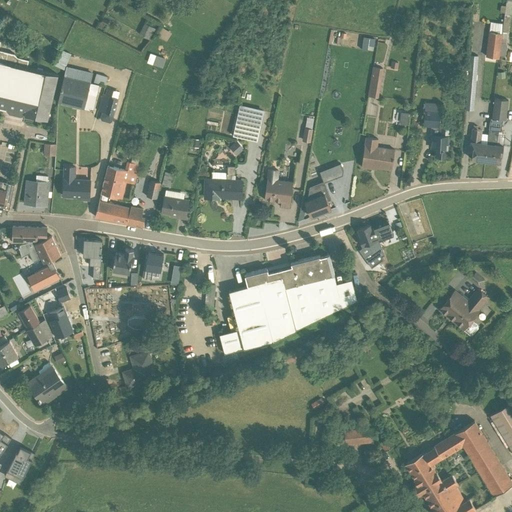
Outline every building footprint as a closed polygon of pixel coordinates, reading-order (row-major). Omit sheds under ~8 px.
[(511,0),(506,0),(504,17),(499,56),(505,57),(506,45),(508,32),(509,26),(511,10),(511,2),(511,0)] [(488,32),(485,56),(498,58),(503,24),(490,22),(489,32),(488,32)] [(156,29),(144,23),(138,34),(150,40),(156,29)] [(163,27),(157,36),(166,41),(171,33),(163,27)] [(53,65),(64,70),(64,69),(71,54),(61,49),(53,65)] [(24,115),(47,120),(58,75),(27,68),(28,60),(17,58),(14,54),(0,50),(0,109),(5,111),(8,115),(20,118),(24,115)] [(162,68),(165,59),(155,55),(152,64),(152,65),(162,68)] [(473,111),(478,55),(469,56),(464,110),(473,111)] [(57,103),(84,109),(92,111),(99,85),(90,83),(93,72),(66,66),(57,103)] [(373,67),(367,96),(378,98),(382,69),(373,67)] [(96,74),(93,82),(104,86),(107,77),(96,74)] [(119,92),(106,89),(104,95),(102,94),(98,111),(102,112),(100,119),(101,121),(109,123),(111,122),(118,99),(117,99),(119,92)] [(508,101),(494,99),(491,118),(506,120),(508,101)] [(449,132),(450,127),(439,127),(441,104),(425,102),(424,115),(423,126),(430,127),(430,135),(431,136),(430,149),(436,150),(435,156),(436,156),(436,157),(444,158),(445,157),(446,157),(446,150),(448,151),(448,145),(449,145),(450,136),(449,136),(449,133),(449,132)] [(256,141),(263,110),(239,105),(232,135),(256,141)] [(409,113),(400,112),(399,124),(408,125),(409,113)] [(500,132),(502,120),(490,118),(485,161),(498,163),(500,155),(502,155),(503,145),(503,136),(500,132)] [(312,125),(305,124),(305,128),(304,128),(302,141),(310,142),(312,129),(312,125)] [(477,126),(473,126),(473,129),(472,129),(469,151),(473,151),(472,160),(485,161),(488,135),(481,134),(482,130),(477,130),(477,126)] [(151,135),(149,141),(161,145),(163,139),(151,135)] [(365,137),(361,167),(370,168),(370,167),(391,170),(394,149),(377,146),(378,139),(365,137)] [(199,140),(191,139),(190,147),(198,148),(199,140)] [(55,144),(44,143),(43,144),(43,155),(54,156),(55,155),(55,144)] [(139,165),(138,164),(139,156),(132,155),(130,162),(126,161),(124,170),(107,165),(100,192),(122,198),(126,182),(134,184),(139,165)] [(316,173),(320,184),(308,189),(307,200),(304,201),(310,217),(330,209),(327,201),(330,200),(324,183),(342,176),(343,171),(340,164),(316,173)] [(76,167),(64,166),(62,196),(76,197),(77,196),(81,197),(81,199),(89,200),(90,179),(75,179),(76,167)] [(205,197),(219,198),(219,197),(240,197),(241,179),(235,179),(235,175),(234,175),(235,166),(227,166),(227,172),(211,172),(211,178),(205,178),(205,197)] [(173,174),(164,172),(161,185),(170,187),(173,174)] [(277,174),(268,173),(267,178),(264,200),(281,202),(280,207),(289,208),(292,182),(276,180),(277,174)] [(47,181),(48,176),(36,175),(35,180),(26,180),(24,203),(46,205),(48,182),(47,181)] [(160,183),(150,180),(146,196),(156,199),(160,183)] [(0,212),(1,212),(2,208),(9,209),(14,184),(0,181),(0,212)] [(184,193),(165,190),(162,213),(177,215),(177,217),(184,218),(188,200),(183,199),(184,193)] [(130,207),(99,200),(95,216),(142,227),(144,216),(142,215),(143,209),(131,206),(130,207)] [(368,256),(372,265),(383,261),(375,238),(377,237),(378,240),(393,234),(388,222),(371,228),(369,225),(357,229),(360,237),(358,238),(362,247),(368,245),(371,255),(368,256)] [(46,236),(46,227),(12,226),(12,242),(29,242),(29,241),(37,241),(37,239),(42,240),(42,236),(46,236)] [(43,263),(60,255),(51,236),(34,244),(33,241),(18,246),(21,257),(29,253),(33,262),(41,259),(43,263)] [(92,278),(99,279),(102,241),(84,239),(83,256),(90,256),(89,265),(93,266),(92,278)] [(115,252),(112,271),(129,273),(133,250),(125,249),(124,253),(115,252)] [(143,279),(153,281),(153,277),(154,271),(160,272),(163,254),(148,252),(143,279)] [(320,257),(319,254),(278,265),(244,274),(247,286),(228,291),(238,328),(219,334),(224,353),(273,341),(357,300),(351,279),(342,281),(341,279),(337,281),(337,283),(329,255),(320,257)] [(27,276),(35,290),(60,277),(52,263),(27,276)] [(167,270),(165,283),(173,284),(175,271),(167,270)] [(484,281),(475,273),(470,278),(480,286),(484,281)] [(138,304),(169,303),(168,284),(137,285),(138,304)] [(206,284),(204,305),(213,306),(215,285),(206,284)] [(60,302),(70,298),(66,287),(56,291),(60,302)] [(437,310),(469,335),(472,335),(477,328),(477,325),(472,321),(480,310),(479,309),(489,297),(477,288),(467,299),(454,289),(437,310)] [(30,305),(18,313),(27,330),(40,322),(30,305)] [(49,321),(55,338),(73,331),(63,306),(48,312),(51,320),(49,321)] [(133,316),(128,318),(127,324),(133,327),(141,328),(146,326),(146,320),(143,317),(133,316)] [(53,335),(45,320),(26,331),(35,346),(53,335)] [(0,363),(0,364),(18,354),(10,340),(8,341),(0,345),(0,363)] [(157,378),(149,350),(129,356),(132,369),(123,372),(127,387),(157,378)] [(65,360),(61,353),(53,356),(57,364),(65,360)] [(67,387),(49,362),(47,362),(43,365),(42,368),(39,370),(38,371),(40,374),(27,383),(37,398),(40,402),(40,401),(42,404),(51,398),(50,396),(65,385),(66,387),(67,387)] [(324,403),(320,397),(310,404),(314,409),(324,403)] [(511,451),(511,401),(490,415),(511,451)] [(493,495),(511,484),(511,481),(475,421),(455,433),(454,432),(433,445),(442,460),(462,447),(493,495)] [(375,427),(343,430),(345,445),(377,442),(375,427)] [(0,453),(11,438),(0,430),(0,453)] [(393,446),(388,437),(379,443),(385,451),(393,446)] [(20,483),(35,453),(20,446),(17,451),(16,451),(4,475),(20,483)] [(471,511),(476,509),(468,498),(465,500),(456,486),(458,485),(451,474),(442,479),(434,468),(435,467),(433,463),(441,458),(434,446),(404,465),(416,484),(409,489),(414,498),(422,494),(433,511),(471,511)]
